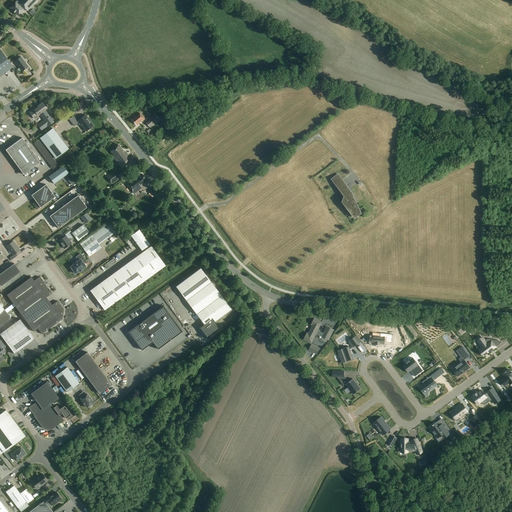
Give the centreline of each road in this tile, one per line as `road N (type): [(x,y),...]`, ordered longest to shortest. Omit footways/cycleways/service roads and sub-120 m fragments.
road 1 (track): [(511,103),(462,126),(304,80),(169,98)]
road 2 (tertiary): [(268,295),(232,270),(103,109)]
road 3 (tertiary): [(511,322),(268,295)]
road 4 (unclassified): [(348,419),(266,313),(268,295)]
road 5 (unclassified): [(86,315),(0,196)]
road 6 (residential): [(380,396),(363,369),(379,357),(424,415)]
